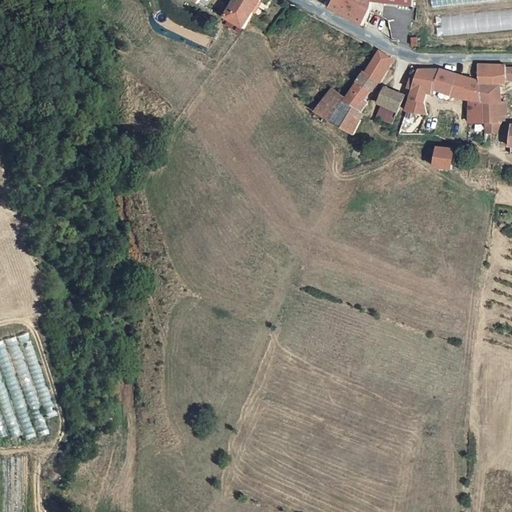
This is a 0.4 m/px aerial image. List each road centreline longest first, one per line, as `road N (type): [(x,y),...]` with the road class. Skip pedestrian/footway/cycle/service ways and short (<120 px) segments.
road 1 (track): [(40,511),(34,484),(60,440),(61,417),(30,323),(0,325)]
road 2 (residential): [(511,60),(403,54),(299,0)]
road 3 (track): [(474,511),(477,363),(488,346),(511,354)]
road 4 (track): [(400,74),(378,92),(375,128),(429,145)]
